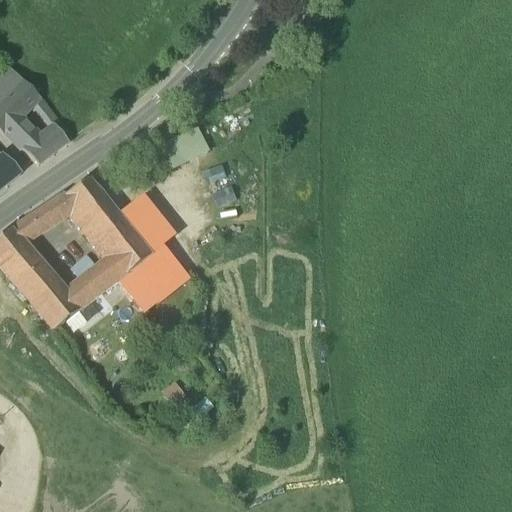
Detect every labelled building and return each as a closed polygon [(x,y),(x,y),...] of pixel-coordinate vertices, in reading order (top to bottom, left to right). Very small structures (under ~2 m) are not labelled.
[(40,94),(12,66),(0,78),(0,122),(23,146),(39,130),(22,113),(40,94)] [(55,111),(49,116),(56,123),(58,128),(69,140),(74,136),(55,111)] [(152,146),(163,167),(207,145),(197,124),(152,146)] [(39,130),(23,146),(40,162),(58,148),(43,133),(39,130)] [(0,161),(0,171),(9,181),(22,171),(7,155),(0,161)] [(0,187),(9,181),(0,171),(0,187)] [(59,195),(31,213),(14,224),(11,226),(21,237),(40,225),(68,206),(93,238),(107,255),(90,269),(65,289),(55,278),(29,295),(56,327),(119,275),(123,272),(150,251),(118,210),(90,175),(59,195)] [(118,210),(150,251),(162,242),(176,231),(144,190),(118,210)] [(21,237),(11,226),(0,233),(0,261),(29,295),(55,278),(21,237)] [(123,272),(119,275),(142,305),(185,271),(162,242),(150,251),(123,272)] [(176,374),(162,382),(171,399),(185,391),(176,374)]
